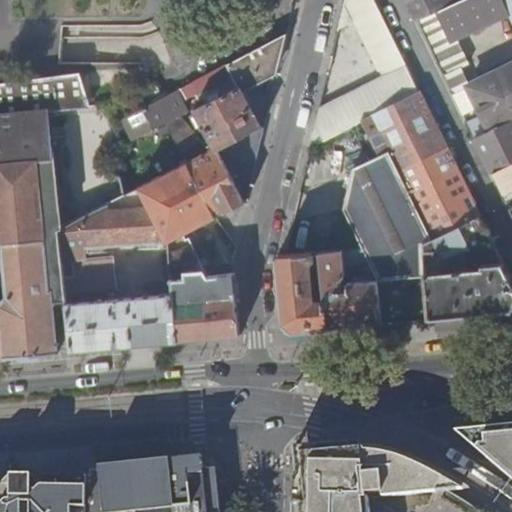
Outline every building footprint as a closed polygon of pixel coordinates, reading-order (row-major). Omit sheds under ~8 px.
[(375,0),(348,0),(385,75),(321,107),(317,126),(312,147),(363,121),(363,119),(420,91),(375,0)] [(409,0),(414,10),(418,19),(436,10),(449,5),(446,0),(409,0)] [(458,0),(449,5),(436,10),(450,39),(509,11),(503,0),(458,0)] [(511,0),(503,0),(509,11),(511,18),(511,0)] [(436,10),(418,19),(444,72),(454,91),(472,83),(450,39),(436,10)] [(284,48),(287,33),(126,117),(132,132),(134,142),(167,125),(181,117),(181,118),(186,115),(180,102),(210,87),(233,76),(238,88),(241,87),(279,67),(284,48)] [(511,63),(472,83),(454,91),(465,114),(481,107),(485,116),(470,124),(476,137),(511,119),(511,63)] [(62,261),(60,229),(53,140),(50,109),(92,106),(81,74),(0,85),(0,358),(5,358),(6,358),(21,357),(22,359),(32,358),(43,357),(43,355),(60,354),(60,352),(54,289),(64,288),(62,261)] [(209,102),(238,88),(233,76),(210,87),(214,94),(207,98),(209,102)] [(260,126),(241,87),(238,88),(209,102),(195,109),(213,149),(260,126)] [(424,99),(420,91),(363,119),(363,121),(380,155),(390,150),(434,239),(423,244),(424,253),(440,251),(445,264),(441,265),(442,271),(430,272),(430,269),(425,269),(430,317),(511,308),(511,278),(481,215),(473,198),(445,141),(424,99)] [(247,202),(265,127),(260,126),(213,149),(211,151),(181,118),(181,117),(167,125),(181,152),(216,217),(247,202)] [(511,119),(476,137),(486,156),(493,170),(511,161),(511,119)] [(167,125),(134,142),(122,170),(126,194),(140,187),(168,242),(188,233),(188,231),(208,221),(215,231),(219,231),(225,241),(224,242),(234,258),(237,246),(216,217),(181,152),(167,125)] [(407,319),(430,317),(425,269),(424,253),(423,244),(434,239),(390,150),(380,155),(354,168),(344,207),(363,247),(368,255),(379,280),(380,280),(384,322),(407,319)] [(511,161),(493,170),(505,195),(511,191),(511,208),(511,161)] [(126,194),(60,229),(62,261),(64,288),(65,292),(117,287),(114,256),(87,259),(87,256),(87,248),(112,247),(143,244),(168,242),(140,187),(126,194)] [(188,233),(168,242),(168,246),(190,244),(191,243),(188,233)] [(168,246),(168,242),(143,244),(146,285),(172,283),(171,272),(169,252),(168,246)] [(190,244),(168,246),(169,252),(194,250),(195,250),(194,244),(191,243),(190,244)] [(87,248),(87,256),(95,252),(111,251),(112,247),(87,248)] [(323,267),(324,277),(325,290),(328,327),(357,324),(384,322),(380,280),(379,280),(368,255),(363,247),(322,251),(323,267)] [(188,270),(197,269),(194,250),(169,252),(171,272),(188,270)] [(314,251),(286,254),(279,255),(283,289),(286,322),(295,330),(311,329),(328,327),(325,290),(313,291),(312,278),(324,277),(323,267),(312,268),(311,263),(315,260),(314,251)] [(188,278),(202,277),(201,269),(197,269),(188,270),(188,278)] [(172,283),(173,293),(186,292),(186,278),(188,278),(188,270),(171,272),(172,283)] [(241,335),(235,274),(202,277),(188,278),(186,278),(186,292),(173,293),(178,341),(210,338),(241,335)] [(65,292),(64,288),(54,289),(60,352),(71,351),(66,302),(65,292)] [(66,302),(71,351),(124,346),(178,341),(173,293),(66,302)] [(463,447),(508,486),(511,485),(511,426),(448,433),(463,447)] [(366,511),(365,498),(362,498),(362,493),(390,491),(391,495),(446,491),(455,490),(460,489),(468,489),(442,474),(415,459),(412,458),(397,452),(382,449),(376,447),(354,444),(351,444),(336,445),(291,450),(291,458),(291,465),(291,486),(291,499),(290,511),(366,511)] [(220,511),(216,470),(212,470),(210,470),(204,470),(202,458),(161,462),(89,469),(88,511),(220,511)] [(10,487),(4,487),(3,511),(18,511),(19,484),(19,478),(14,476),(10,480),(10,487)]
